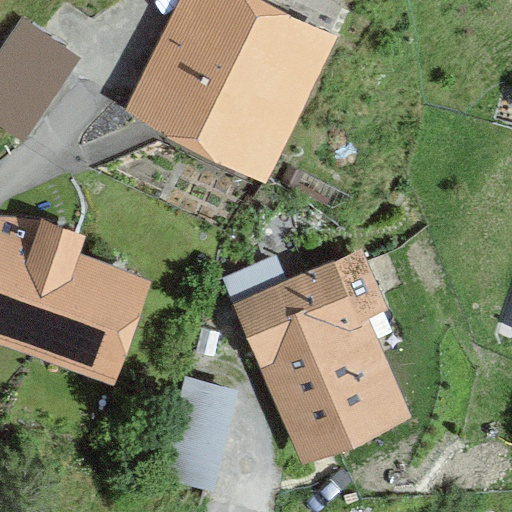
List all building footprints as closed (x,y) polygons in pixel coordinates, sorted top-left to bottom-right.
[(258,149),(317,30),(257,0),(191,0),(146,93),(258,149)] [(0,124),(30,144),(85,61),(33,27),(0,77),(0,124)] [(0,217),(0,315),(113,354),(137,284),(72,261),(81,234),(58,224),(0,217)] [(243,304),(303,441),(390,403),(350,312),(376,301),(356,255),(267,294),(254,265),(226,278),(238,306),(243,304)] [(222,480),(237,377),(186,369),(171,472),(222,480)]
